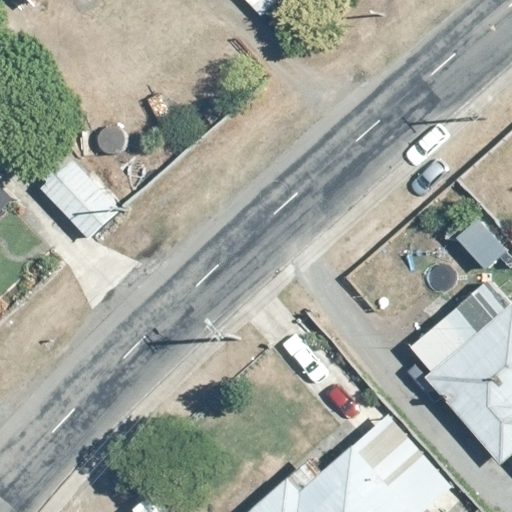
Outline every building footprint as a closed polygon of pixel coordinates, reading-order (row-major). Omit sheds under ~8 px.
[(23,24),(0,0),(0,39),(4,43),(23,24)] [(131,209),(75,151),(43,183),(99,240),(131,209)] [(0,195),(11,185),(0,173),(0,195)] [(511,267),(499,278),(417,343),(508,458),(511,454),(511,267)] [(431,511),(463,485),(400,414),(326,479),(312,464),(261,510),(262,511),(431,511)]
